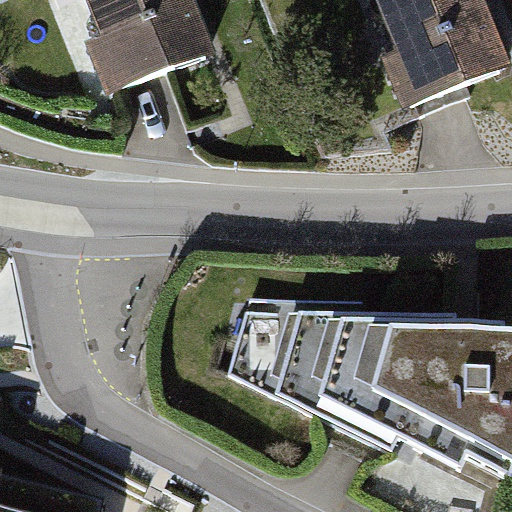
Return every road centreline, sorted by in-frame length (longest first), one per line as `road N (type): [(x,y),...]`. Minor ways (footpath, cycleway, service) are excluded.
road 1 (residential): [(41,202),(204,212),(511,213)]
road 2 (residential): [(282,511),(77,386),(62,358),(41,202)]
